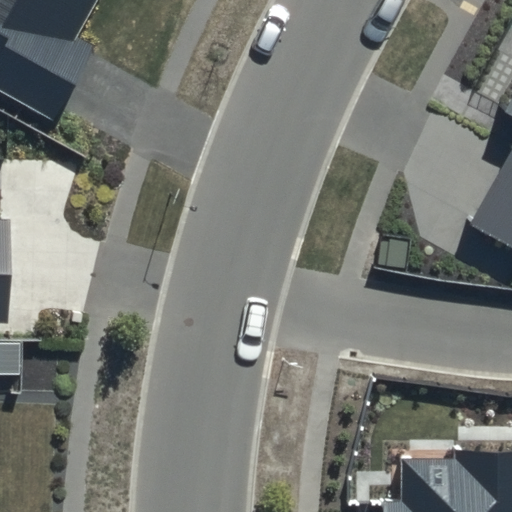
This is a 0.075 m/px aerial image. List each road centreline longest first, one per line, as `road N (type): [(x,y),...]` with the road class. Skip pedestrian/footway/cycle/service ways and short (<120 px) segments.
road 1 (residential): [(338,0),(259,147),(213,292)]
road 2 (residential): [(213,292),(511,333)]
road 3 (residential): [(213,292),(192,511)]
